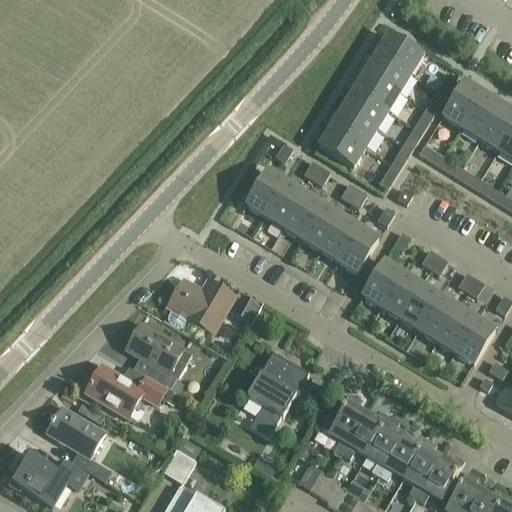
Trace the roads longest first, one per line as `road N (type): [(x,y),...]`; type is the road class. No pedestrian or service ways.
road 1 (residential): [(511,444),(184,244)]
road 2 (unclassified): [(143,221),(240,126),(343,0)]
road 3 (residential): [(0,438),(184,244)]
road 4 (unclassified): [(0,373),(143,221)]
